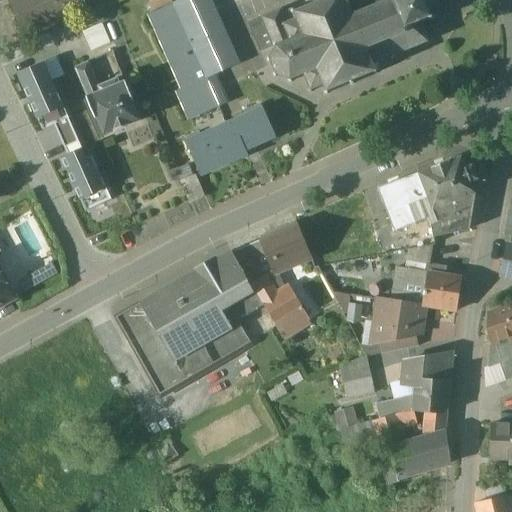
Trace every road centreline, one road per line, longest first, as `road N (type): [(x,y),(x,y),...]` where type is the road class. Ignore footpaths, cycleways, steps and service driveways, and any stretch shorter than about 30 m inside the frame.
road 1 (residential): [(511,99),(305,186),(91,292)]
road 2 (residential): [(511,126),(491,167),(469,340),(463,511)]
road 3 (residential): [(91,292),(0,99)]
